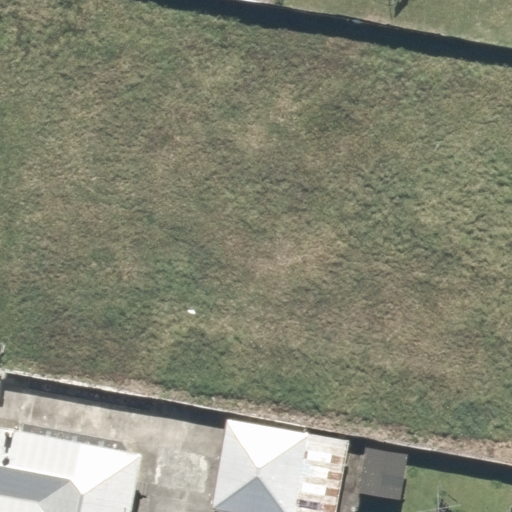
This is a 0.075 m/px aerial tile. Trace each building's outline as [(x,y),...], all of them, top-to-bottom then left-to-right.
[(154,57),(162,14),(103,2),(96,37),(42,26),(32,77),(18,74),(22,54),(0,49),(0,144),(135,171),(150,95),(167,98),(174,61),(154,57)] [(232,93),(243,146),(324,158),(330,115),(432,129),(444,46),(242,18),(232,93)] [(106,311),(125,206),(0,183),(0,280),(3,281),(0,295),(0,349),(141,374),(151,319),(106,311)] [(303,237),(205,226),(200,281),(297,292),(303,237)] [(358,492),(364,429),(220,417),(211,511),(333,511),(335,490),(358,492)] [(0,511),(132,511),(145,452),(0,424),(0,511)]
